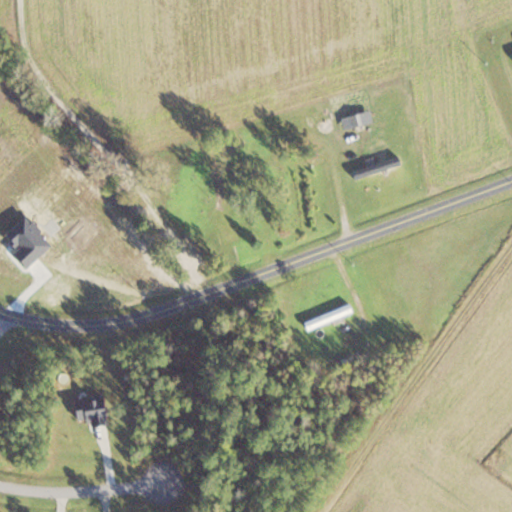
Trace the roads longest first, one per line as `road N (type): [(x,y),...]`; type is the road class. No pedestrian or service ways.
road 1 (residential): [(511,174),(105,326),(43,326),(0,312)]
road 2 (residential): [(0,488),(89,496),(163,489)]
